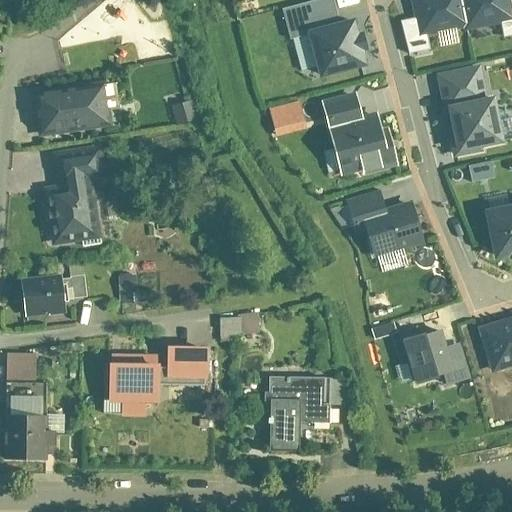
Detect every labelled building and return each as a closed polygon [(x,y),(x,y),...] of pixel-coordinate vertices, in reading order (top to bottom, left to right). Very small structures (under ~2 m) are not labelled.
[(24,0),(25,9),(47,8),(46,0),(24,0)] [(334,0),(329,0),(284,11),(292,42),(311,38),(341,30),(334,0)] [(412,0),(422,35),(466,25),(461,0),(412,0)] [(511,21),(511,7),(510,0),(461,0),(466,25),(468,32),(511,21)] [(341,30),(311,38),(320,81),(365,70),(355,27),(341,30)] [(482,69),(437,78),(442,102),(447,101),(458,157),(504,147),(494,92),(486,94),(482,69)] [(114,83),(32,96),(40,139),(122,126),(114,83)] [(356,99),(326,106),(332,130),(361,123),(356,99)] [(392,166),(381,118),(361,123),(332,130),(345,178),(392,166)] [(109,146),(51,156),(56,188),(42,190),(52,251),(103,241),(93,185),(115,181),(109,146)] [(363,220),(386,214),(380,194),(348,203),(353,223),(363,220)] [(423,241),(413,206),(386,214),(363,220),(373,255),(423,241)] [(511,209),(484,215),(494,265),(511,261),(511,209)] [(86,274),(66,277),(22,284),(26,321),(68,316),(67,303),(89,300),(86,274)] [(135,297),(139,297),(138,277),(120,278),(122,304),(136,304),(135,297)] [(511,318),(478,328),(492,373),(511,366),(511,318)] [(405,341),(418,386),(446,378),(449,389),(469,383),(459,348),(448,351),(442,330),(405,341)] [(203,339),(175,340),(176,383),(203,382),(203,339)] [(119,404),(152,404),(153,361),(119,361),(119,404)] [(323,383),(270,382),(268,457),(295,458),(296,427),(330,428),(331,405),(322,405),(323,383)] [(5,416),(5,460),(45,461),(46,417),(5,416)]
